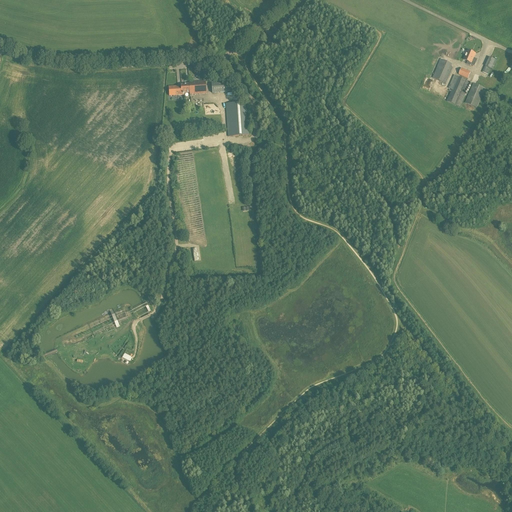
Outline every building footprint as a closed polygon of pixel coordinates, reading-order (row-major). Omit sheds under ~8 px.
[(468,50),(464,60),(468,61),(467,64),(470,66),(471,64),(475,66),(475,64),(472,62),(474,58),(476,54),(468,50)] [(489,68),(493,70),(497,60),(490,57),(485,66),(483,73),(487,75),(489,68)] [(446,84),(453,68),(451,67),(452,64),(441,59),(433,78),(446,84)] [(468,79),(471,72),(462,68),(459,75),(468,79)] [(462,102),(470,82),(454,75),(449,88),(452,90),(447,101),(460,107),(462,102)] [(212,93),(232,91),(232,79),(211,80),(212,93)] [(436,81),(429,79),(425,88),(431,91),(436,81)] [(175,87),(169,87),(170,96),(175,95),(184,95),(184,93),(190,93),(190,95),(206,94),(206,81),(189,82),(189,84),(181,84),(181,86),(175,87)] [(477,108),(485,89),(476,84),(474,84),(466,103),(477,108)] [(228,137),(238,136),(249,135),(246,102),(226,103),(228,137)]
